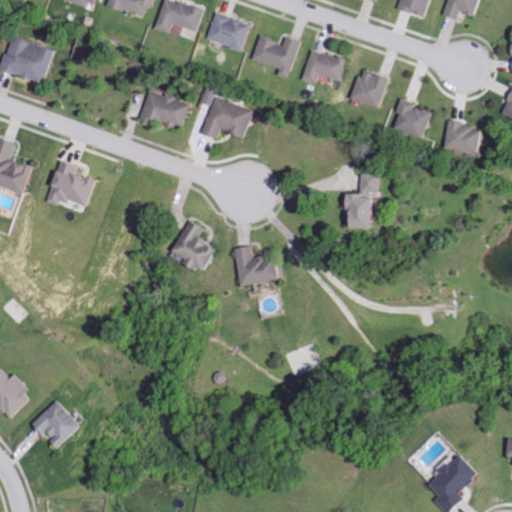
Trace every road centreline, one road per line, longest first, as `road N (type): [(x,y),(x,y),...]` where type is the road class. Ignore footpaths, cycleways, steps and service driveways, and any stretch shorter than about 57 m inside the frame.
road 1 (residential): [(254,195),(0,107)]
road 2 (residential): [(463,73),(286,0)]
